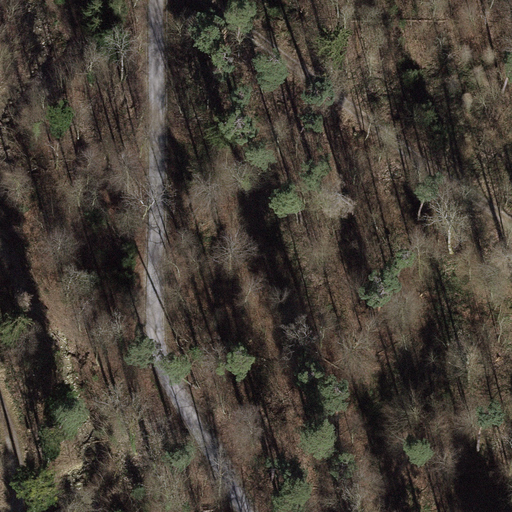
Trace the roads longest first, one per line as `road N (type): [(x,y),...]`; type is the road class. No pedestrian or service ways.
road 1 (track): [(244,511),(162,362),(153,327),(156,0)]
road 2 (track): [(201,0),(511,226)]
